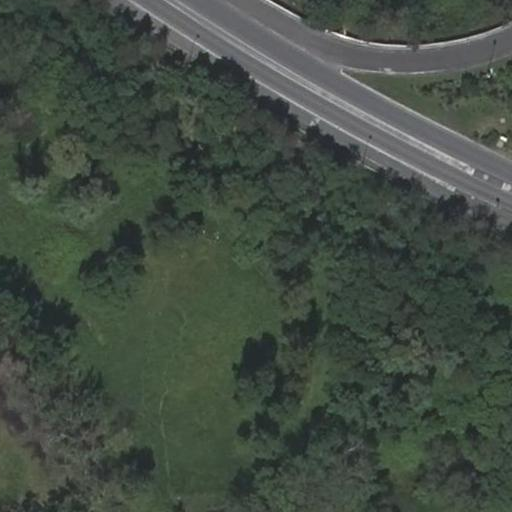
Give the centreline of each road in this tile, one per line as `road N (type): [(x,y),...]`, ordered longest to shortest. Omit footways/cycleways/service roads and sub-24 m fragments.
road 1 (primary): [(511,40),(431,62),(390,62),(312,41),(236,0)]
road 2 (tertiary): [(327,95),(511,203)]
road 3 (tertiary): [(511,175),(327,95)]
road 4 (tertiary): [(327,95),(171,0)]
